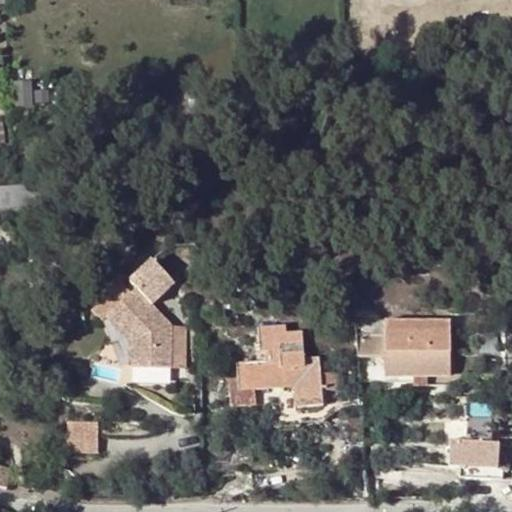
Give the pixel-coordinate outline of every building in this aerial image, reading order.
[(43,187),(0,191),(0,213),(45,210),(43,187)] [(172,328),(172,326),(154,308),(175,287),(150,262),(128,284),(135,291),(107,319),(131,344),(131,370),(172,371),(172,328)] [(386,380),(414,379),(428,379),(451,379),(450,377),(450,324),(385,325),(385,337),(357,338),(359,359),(386,359),(386,380)] [(187,329),(172,328),(172,371),(186,371),(187,329)] [(259,331),(260,355),(270,354),(271,364),(236,366),(239,394),(273,391),(294,390),(295,402),(322,401),(322,394),(340,392),(339,376),(321,377),(319,359),(304,362),(301,336),(286,337),(286,329),(259,331)] [(428,390),(428,379),(414,379),(413,390),(428,390)] [(98,423),(67,423),(67,453),(98,454),(98,423)] [(498,480),(498,451),(461,449),(461,479),(498,480)] [(401,488),(401,464),(366,464),(368,489),(401,488)] [(11,471),(0,468),(0,488),(8,490),(11,471)]
